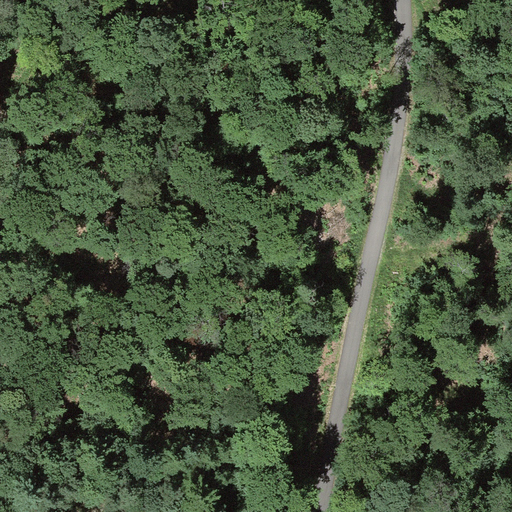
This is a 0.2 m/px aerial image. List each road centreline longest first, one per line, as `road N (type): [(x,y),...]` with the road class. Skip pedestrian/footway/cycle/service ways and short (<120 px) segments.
road 1 (unclassified): [(395,0),(400,99),(385,246),(330,511)]
road 2 (track): [(125,0),(0,123)]
